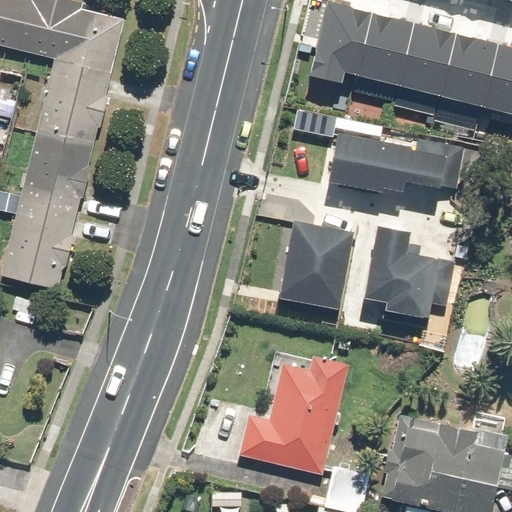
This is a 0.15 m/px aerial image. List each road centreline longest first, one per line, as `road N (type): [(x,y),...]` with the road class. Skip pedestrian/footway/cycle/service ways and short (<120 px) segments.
road 1 (secondary): [(87,500),(158,311),(235,0)]
road 2 (residential): [(379,0),(511,35)]
